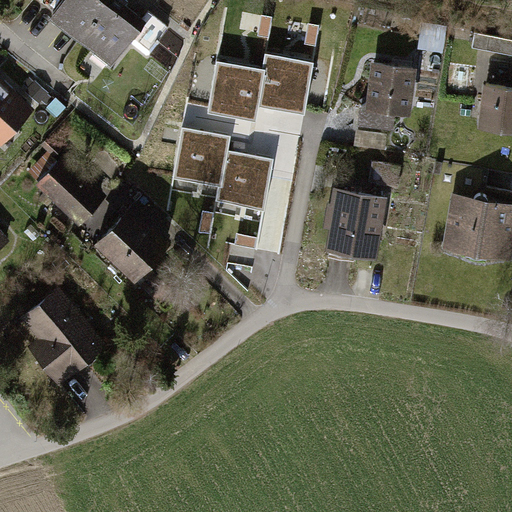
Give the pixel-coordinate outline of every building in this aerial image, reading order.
[(152,28),(116,0),(70,0),(56,19),(121,69),(152,28)] [(511,38),(476,32),(473,47),(511,53),(511,38)] [(312,64),(265,55),(262,69),(218,61),(208,113),(255,121),(258,105),(303,113),(312,64)] [(417,65),(371,59),(365,107),(411,113),(417,65)] [(44,109),(0,70),(0,145),(7,152),(44,109)] [(511,85),(483,82),(478,126),(511,129),(511,85)] [(232,136),(182,128),(173,180),(220,188),(218,201),(264,209),(272,161),(229,154),(232,136)] [(387,133),(356,128),(354,144),(385,148),(387,133)] [(127,171),(144,179),(155,155),(139,147),(127,171)] [(112,201),(65,162),(41,189),(88,229),(112,201)] [(388,194),(333,185),(330,202),(327,201),(323,226),(329,227),(325,249),(377,257),(388,194)] [(511,201),(452,191),(443,246),(511,258),(511,254),(511,201)] [(174,240),(130,201),(94,241),(138,280),(174,240)] [(0,258),(15,246),(0,228),(0,258)] [(253,264),(244,278),(264,292),(274,278),(253,264)] [(115,346),(63,288),(25,322),(40,339),(29,349),(66,390),(115,346)]
